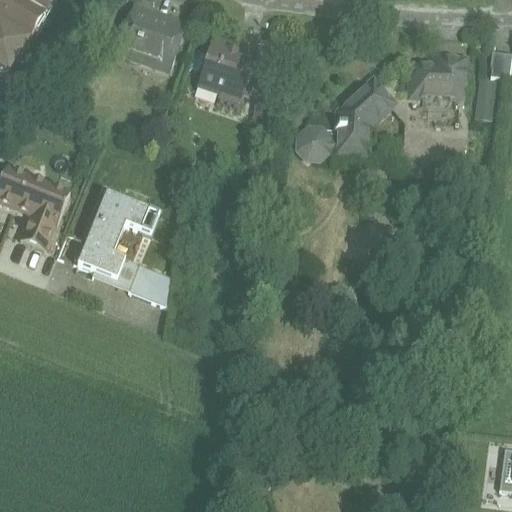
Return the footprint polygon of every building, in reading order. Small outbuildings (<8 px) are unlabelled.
[(56,0),(14,0),(13,2),(7,11),(8,11),(0,23),(0,35),(26,51),(42,25),(45,26),(42,24),(56,0)] [(170,22),(135,10),(129,25),(123,28),(120,36),(123,42),(117,58),(170,76),(180,48),(163,42),(170,22)] [(188,28),(170,22),(163,42),(180,48),(188,28)] [(0,75),(8,81),(26,51),(0,35),(0,75)] [(254,61),(220,49),(220,47),(213,44),(209,54),(211,54),(198,90),(221,97),(218,106),(239,113),(243,102),(246,103),(249,93),(247,93),(251,78),(257,62),(254,61)] [(72,52),(60,72),(71,79),(83,59),(72,52)] [(270,52),(256,55),(254,61),(257,62),(251,78),(259,80),(261,88),(277,86),(280,60),(272,57),(270,52)] [(492,82),(511,82),(511,59),(511,57),(493,57),(492,82)] [(430,71),(412,70),(410,100),(410,103),(436,104),(436,92),(449,93),(439,171),(445,171),(450,177),(458,177),(464,172),(465,156),(467,156),(468,127),(462,112),(464,112),(466,65),(436,63),(436,66),(430,65),(430,71)] [(373,85),(338,117),(337,133),(336,133),(336,135),(336,136),(337,136),(336,156),(336,160),(368,161),(369,132),(394,110),(395,109),(385,97),(373,85)] [(496,87),(481,85),(477,123),(491,124),(496,87)] [(436,104),(410,103),(410,100),(404,100),(401,102),(391,91),(385,97),(395,109),(394,110),(400,117),(400,124),(405,129),(412,129),(411,148),(399,159),(409,171),(413,175),(438,176),(439,171),(449,93),(436,92),(436,104)] [(272,127),(253,125),(252,135),(271,136),(272,127)] [(322,133),(308,133),(298,142),(298,155),(299,155),(307,164),(320,165),(330,156),(336,156),(337,136),(336,136),(336,135),(323,134),(322,133)] [(71,199),(8,173),(0,191),(0,208),(56,232),(57,232),(71,199)] [(160,220),(107,199),(78,271),(117,286),(125,265),(114,261),(126,231),(151,241),(160,220)] [(56,232),(31,221),(21,246),(46,256),(56,232)] [(172,284),(140,271),(130,298),(168,313),(172,284)]
